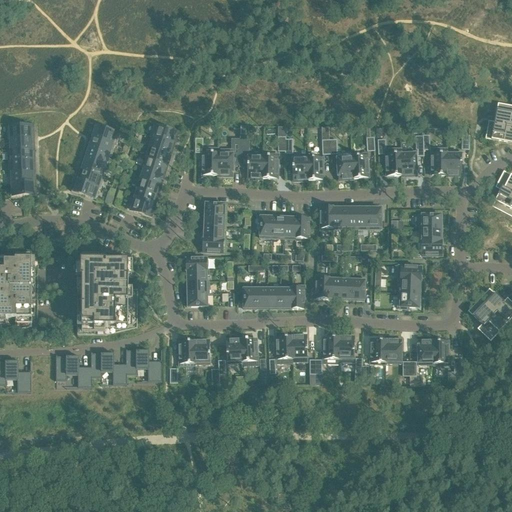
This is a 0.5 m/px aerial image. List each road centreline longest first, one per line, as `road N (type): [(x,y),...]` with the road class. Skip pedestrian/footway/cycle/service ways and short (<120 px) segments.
road 1 (track): [(411,438),(173,438),(0,456)]
road 2 (residential): [(462,192),(189,191),(155,253)]
road 3 (residential): [(177,325),(455,326),(457,268)]
road 4 (residential): [(177,325),(115,345),(0,355)]
road 5 (residential): [(0,227),(83,223),(155,253)]
road 6 (unknown): [(379,511),(464,425)]
